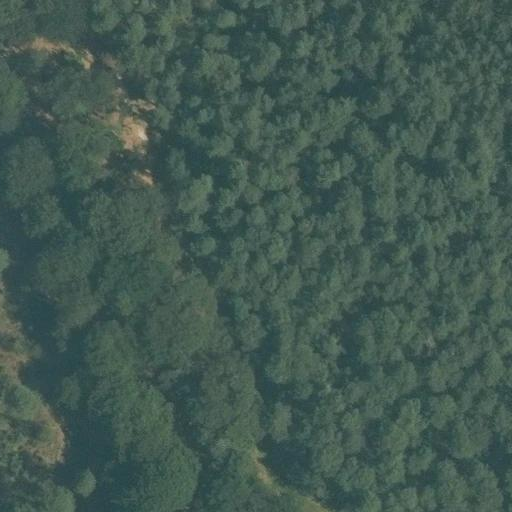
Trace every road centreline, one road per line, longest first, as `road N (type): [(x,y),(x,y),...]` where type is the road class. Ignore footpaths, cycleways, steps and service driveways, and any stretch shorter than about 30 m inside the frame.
road 1 (track): [(312,511),(284,491),(269,459),(81,0)]
road 2 (track): [(202,511),(0,48)]
